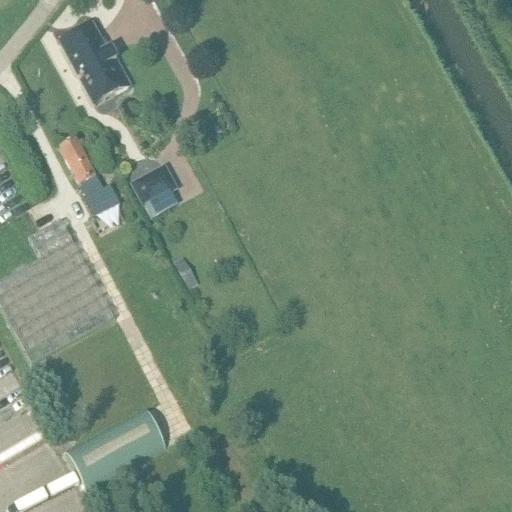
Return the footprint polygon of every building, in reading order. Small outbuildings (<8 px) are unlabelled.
[(59,45),(94,109),(130,89),(110,52),(105,54),(91,28),(59,45)] [(75,143),(59,152),(68,169),(85,202),(89,201),(97,218),(115,209),(106,191),(101,194),(84,161),(75,143)] [(132,188),(143,209),(175,192),(163,171),(132,188)] [(0,315),(29,369),(113,324),(60,225),(27,242),(40,265),(0,285),(0,315)] [(182,259),(174,264),(188,290),(197,285),(182,259)] [(144,412),(64,454),(85,494),(165,452),(144,412)] [(43,451),(5,468),(10,479),(48,462),(43,451)]
